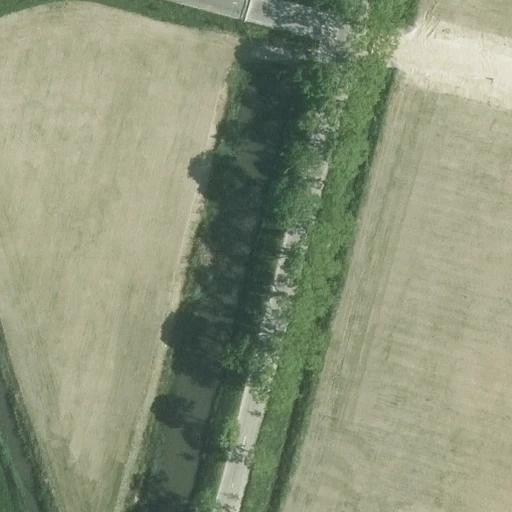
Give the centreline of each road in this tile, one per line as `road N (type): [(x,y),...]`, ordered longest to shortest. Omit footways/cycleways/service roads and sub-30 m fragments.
road 1 (unclassified): [(225,511),(350,35)]
road 2 (unclassified): [(511,75),(350,35)]
road 3 (unclassified): [(350,35),(211,0)]
